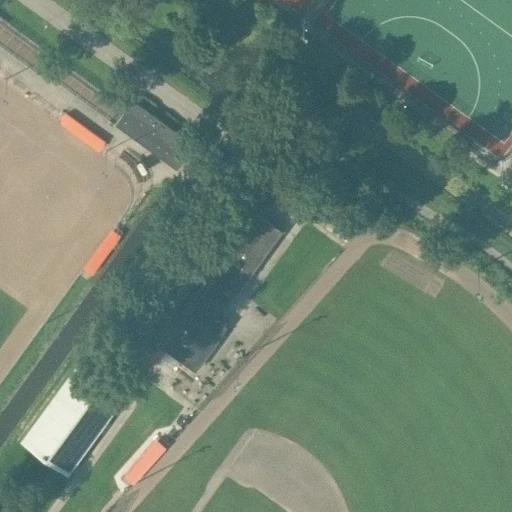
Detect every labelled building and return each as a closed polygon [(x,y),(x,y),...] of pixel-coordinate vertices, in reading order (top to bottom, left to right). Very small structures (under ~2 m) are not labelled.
[(115,122),(120,126),(177,167),(192,147),(194,143),(132,98),(125,109),(115,122)] [(219,196),(191,235),(199,241),(227,202),(220,196),(219,196)] [(237,291),(248,276),(282,229),(253,208),(209,270),(210,271),(235,289),(237,291)] [(198,242),(184,261),(192,267),(206,247),(198,242)] [(172,268),(158,288),(166,294),(180,274),(172,268)] [(159,342),(190,365),(195,368),(227,324),(215,316),(235,289),(210,271),(159,342)] [(125,394),(116,387),(78,360),(20,438),(68,473),(70,470),(75,463),(125,394)]
